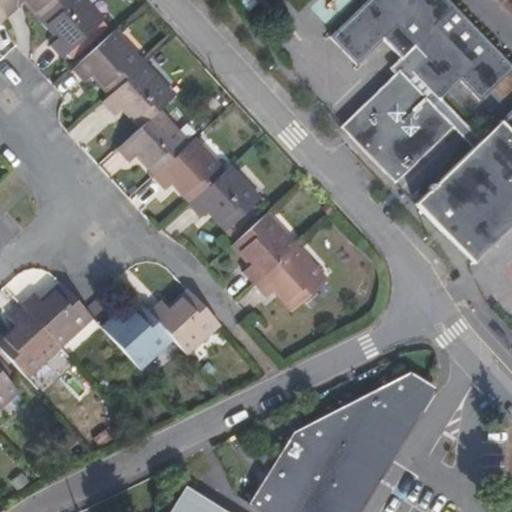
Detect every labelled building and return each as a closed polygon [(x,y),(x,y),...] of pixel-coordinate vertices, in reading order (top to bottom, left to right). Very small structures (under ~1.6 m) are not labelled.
[(0,0),(0,18),(19,1),(34,17),(52,0),(0,0)] [(57,58),(95,22),(75,0),(52,0),(34,17),(53,38),(45,45),(57,58)] [(383,35),(400,54),(390,64),(395,70),(399,66),(434,101),(438,98),(460,76),(479,96),(511,65),(511,62),(451,0),(362,0),(327,31),(355,61),(383,35)] [(86,74),(105,95),(136,66),(106,33),(67,69),(78,81),(86,74)] [(116,107),(135,128),(151,113),(166,99),(136,66),(105,95),(98,102),(108,114),(116,107)] [(340,121),(393,178),(452,122),(472,143),(478,139),(438,98),(434,101),(399,66),(395,70),(340,121)] [(511,105),(478,139),(472,143),(412,199),(467,259),(511,215),(511,105)] [(152,174),(181,147),(151,113),(135,128),(112,149),(124,161),(133,153),(152,174)] [(160,190),(169,181),(187,202),(217,174),(188,141),(181,147),(152,174),(149,177),(160,190)] [(252,200),(223,168),(217,174),(187,202),(184,204),(194,217),(205,207),(223,228),(252,200)] [(238,271),(250,283),(289,247),(259,214),(229,241),(248,263),(238,271)] [(289,307),(319,279),(289,247),(250,283),(262,297),(272,288),(289,307)] [(36,306),(27,297),(15,308),(53,348),(86,316),(80,310),(57,286),(36,306)] [(164,309),(158,300),(144,313),(167,336),(181,352),(212,322),(183,291),(164,309)] [(135,368),(167,336),(144,313),(138,307),(118,326),(109,317),(97,328),(135,368)] [(0,339),(0,358),(20,380),(53,348),(15,308),(2,319),(11,329),(0,339)] [(348,511),(388,446),(424,385),(399,369),(281,432),(238,503),(252,511),(348,511)] [(0,406),(11,395),(0,383),(0,406)] [(165,511),(214,511),(179,490),(165,511)]
